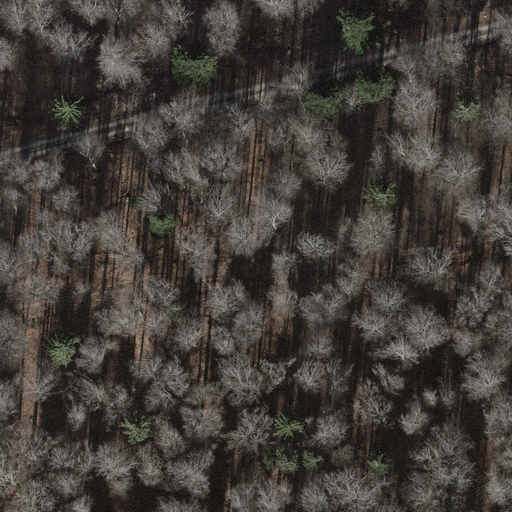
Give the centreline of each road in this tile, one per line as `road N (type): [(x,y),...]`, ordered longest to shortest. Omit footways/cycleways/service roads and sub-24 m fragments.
road 1 (track): [(511,23),(0,163)]
road 2 (track): [(0,319),(405,267),(511,243)]
